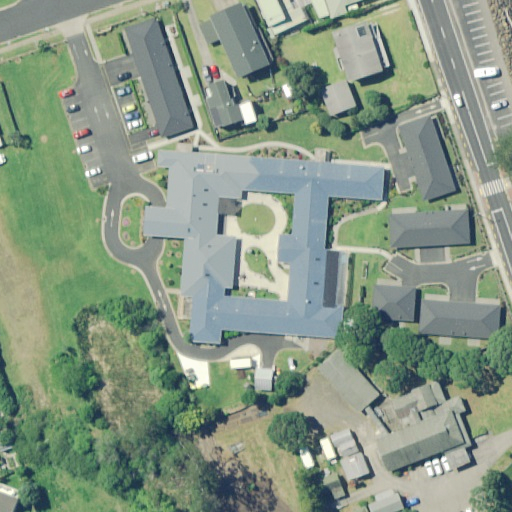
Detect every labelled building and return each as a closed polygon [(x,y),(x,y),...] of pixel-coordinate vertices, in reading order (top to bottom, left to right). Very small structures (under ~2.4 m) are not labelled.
[(274,59),(246,0),(244,0),(214,14),(200,21),(209,41),(223,35),(242,74),(274,59)] [(307,17),(301,4),(295,6),(292,0),(261,0),(271,22),(275,31),(307,17)] [(312,0),(320,15),(329,12),(325,0),(312,0)] [(327,0),(332,15),(347,10),(345,2),(350,0),(327,0)] [(157,16),(125,26),(133,52),(142,76),(157,122),(161,135),(193,125),(157,16)] [(390,70),(377,22),(336,34),(349,81),(390,70)] [(290,77),(281,80),(287,99),(296,97),(290,77)] [(356,106),(346,80),(321,90),(331,116),(356,106)] [(232,98),(226,81),(204,89),(219,129),(244,120),(236,96),(232,98)] [(430,112),(399,123),(425,198),(456,187),(430,112)] [(323,302),(329,194),(382,197),(384,164),(160,147),(159,164),(170,165),(167,204),(165,234),(185,235),(181,293),(193,294),(189,338),(221,341),(222,327),(341,336),(343,303),(323,302)] [(505,206),(497,180),(482,185),(490,211),(505,206)] [(145,232),(165,234),(167,204),(147,203),(145,232)] [(468,207),(390,212),(392,245),(470,241),(468,207)] [(373,318),(414,321),(416,285),(375,283),(373,318)] [(499,303),(422,298),(419,332),(497,337),(499,303)] [(359,412),(380,392),(340,350),(319,370),(359,412)] [(272,375),(273,368),(257,367),(255,378),(255,390),(272,390),(272,387),(277,387),(278,376),(272,375)] [(436,379),(393,394),(402,419),(445,404),(436,379)] [(455,409),(375,437),(387,471),(467,443),(455,409)] [(350,428),(332,435),(349,481),(367,474),(350,428)] [(330,472),(343,467),(332,438),(319,443),(330,472)] [(345,496),(336,473),(320,479),(328,502),(345,496)] [(395,511),(403,509),(394,489),(376,496),(378,501),(370,505),(372,511),(395,511)] [(15,511),(20,500),(0,492),(0,511),(15,511)]
